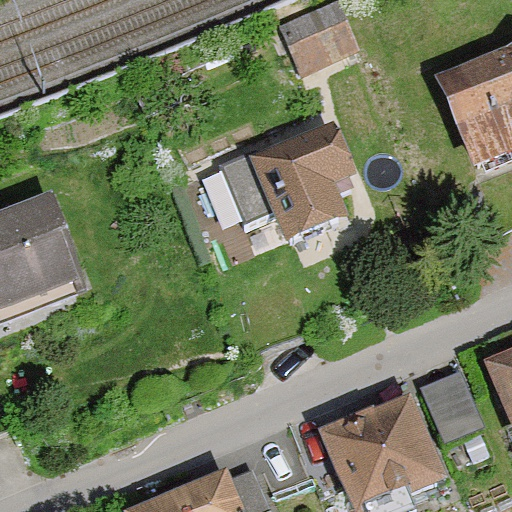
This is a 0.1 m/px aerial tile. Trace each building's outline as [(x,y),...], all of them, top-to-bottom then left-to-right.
[(344,36),(293,45),(300,82),(351,73),(344,36)] [(511,76),(446,98),(477,190),(511,178),(511,76)] [(345,155),(265,175),(289,267),(369,246),(345,155)] [(0,332),(86,298),(51,212),(0,232),(0,332)] [(511,368),(488,377),(511,441),(511,368)] [(421,386),(442,444),(487,427),(465,370),(421,386)] [(413,424),(333,458),(355,511),(440,511),(448,509),(413,424)]
